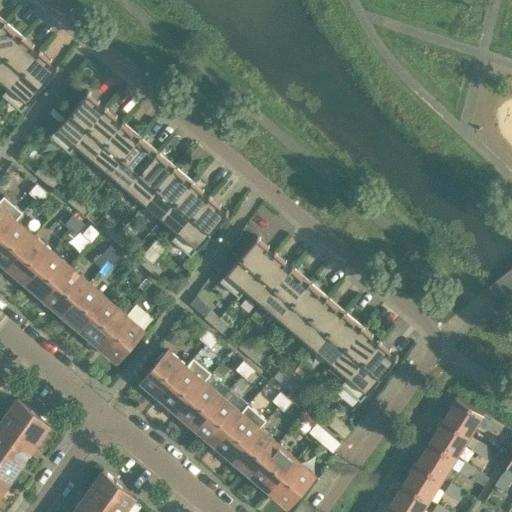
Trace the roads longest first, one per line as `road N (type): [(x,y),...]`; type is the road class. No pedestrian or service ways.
road 1 (residential): [(319,511),(429,360),(431,328),(45,0)]
road 2 (residential): [(222,511),(104,416)]
road 3 (residential): [(104,416),(0,327)]
